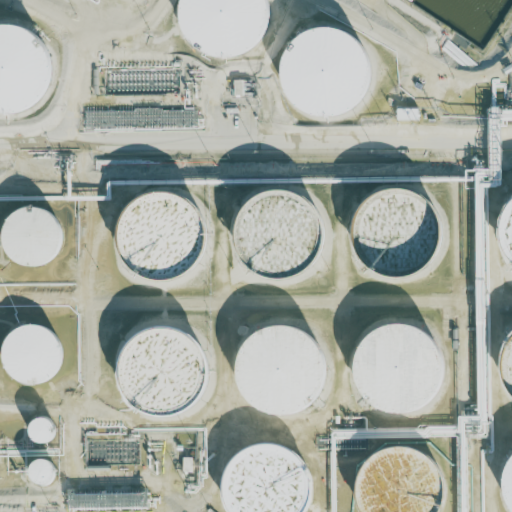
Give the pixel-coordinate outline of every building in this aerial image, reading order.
[(198,50),(211,56),(226,58),(240,55),(252,47),(261,35),(266,21),(266,6),(263,0),(181,0),(179,12),(181,26),(187,39),(198,50)] [(0,113),(8,115),(22,111),(35,103),(44,91),(48,77),(48,63),(43,49),(33,37),(21,30),(7,27),(0,28),(0,113)] [(301,113),(314,119),(329,121),(344,117),(356,109),(365,98),(370,84),(369,69),(364,55),(355,44),(342,36),(328,33),(315,35),(302,41),(292,50),(286,62),(283,75),(284,89),(291,102),(301,113)] [(234,80),(235,96),(245,96),(244,80),(234,80)] [(371,272),(384,278),(399,280),(413,277),(426,269),(435,257),(440,243),(439,228),(434,214),(424,203),(412,196),(398,193),(385,194),(372,200),(362,209),(355,221),(353,235),(354,248),(361,262),(371,272)] [(137,275),(150,281),(165,283),(179,279),(192,271),(201,260),(205,246),(205,231),(200,217),(190,206),(178,198),(164,195),(151,197),(138,203),(128,212),(121,224),(118,237),(120,251),(126,264),(137,275)] [(254,275),(268,281),(282,283),(297,279),(309,271),(318,260),(323,246),(322,231),(317,217),(308,206),(295,198),(282,195),(268,197),(255,203),(245,212),(239,224),(236,237),(237,251),(244,264),(254,275)] [(511,266),(511,202),(507,207),(500,218),(497,232),(499,245),(505,259),(511,266)] [(10,260),(17,266),(26,269),(35,269),(44,266),(51,261),(57,253),(59,244),(59,235),(56,226),(50,219),(43,214),(33,212),(23,213),(14,217),(7,224),(3,233),(2,243),(5,252),(10,260)] [(371,407),(384,414),(399,415),(413,412),(426,404),(435,392),(440,378),(439,363),(434,350),(424,338),(412,331),(398,328),(385,330),(372,335),(362,344),(355,356),(353,370),(354,383),(361,397),(371,407)] [(16,379),(24,383),(34,384),(43,382),(51,377),(57,370),(60,361),(59,351),(56,343),(50,335),(42,331),(33,329),(25,330),(17,333),(10,339),(6,347),(4,356),(5,364),(9,373),(16,379)] [(254,410),(268,416),(282,418),(297,415),(309,407),(318,395),(323,381),(322,366),(317,352),(308,341),(295,333),(282,331),(268,332),(255,338),(245,347),(239,359),(236,372),(237,386),(244,399),(254,410)] [(137,412),(151,418),(165,420),(180,417),(192,409),(201,397),(206,383),(206,368),(200,354),(191,343),(178,335),(165,333),(151,334),(139,340),(129,349),(122,361),(119,374),(121,388),(127,401),(137,412)] [(511,399),(511,343),(511,344),(504,356),(501,369),(503,383),(509,396),(511,399)] [(29,438),(30,441),(33,444),(37,445),(40,446),(44,445),(47,443),(50,440),(51,436),(51,432),(49,429),(47,426),(44,424),(40,423),(37,423),(34,425),(31,427),(29,430),(28,434),(29,438)] [(304,511),(309,499),(309,484),(303,470),(294,459),(281,451),(268,449),(254,450),(242,456),(232,465),(225,477),(222,491),(224,504),(227,511),(304,511)] [(436,511),(441,500),(441,485),(435,472),(426,460),(413,453),(400,450),(386,452),(374,457),(363,467),(357,478),(354,492),(356,505),(359,511),(436,511)] [(511,511),(511,461),(511,462),(505,474),(502,487),(503,501),(508,511),(511,511)] [(31,480),(33,484),(36,486),(40,487),(43,487),(47,486),(50,484),(52,480),(52,477),(52,473),(50,470),(48,468),(45,466),(41,466),(38,466),(35,468),(33,470),(31,473),(31,477),(31,480)]
